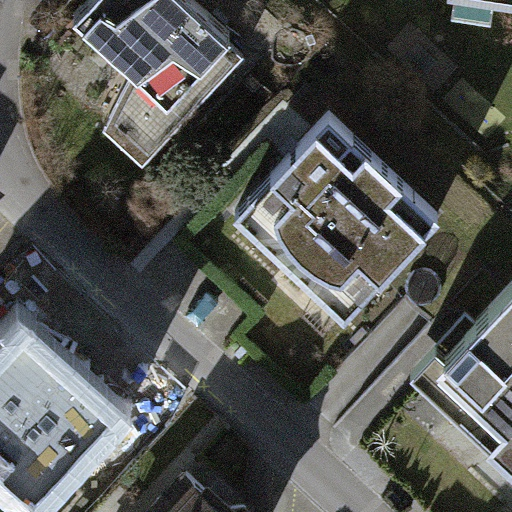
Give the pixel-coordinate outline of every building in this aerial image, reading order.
[(187,0),(86,0),(37,49),(152,165),(252,65),(187,0)] [(511,0),(440,0),(439,11),(511,21),(511,0)] [(323,109),(210,226),(321,334),(435,217),(323,109)] [(511,288),(504,282),(398,401),(511,501),(511,288)] [(27,322),(0,347),(0,457),(37,496),(119,420),(27,322)] [(184,511),(150,482),(123,511),(184,511)]
